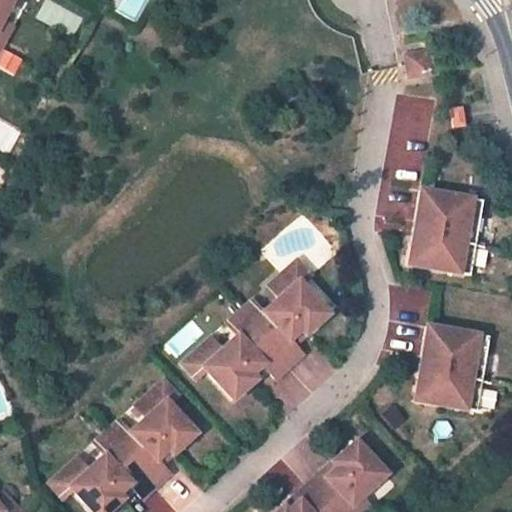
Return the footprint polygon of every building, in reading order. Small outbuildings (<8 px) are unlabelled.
[(0,0),(0,45),(5,37),(0,34),(0,19),(10,0),(0,0)] [(11,25),(0,19),(0,34),(5,37),(11,25)] [(411,43),(389,48),(394,70),(415,65),(411,43)] [(459,108),(448,111),(452,129),(463,126),(459,108)] [(473,199),(410,190),(406,222),(436,226),(434,239),(404,235),(399,266),(462,275),(473,199)] [(436,226),(406,222),(404,235),(434,239),(436,226)] [(301,279),(287,264),(259,289),(270,301),(254,315),(232,335),(216,350),(205,338),(177,363),(191,379),(199,371),(226,400),(249,379),(244,375),(255,365),(268,379),(294,355),(281,342),(292,332),(296,337),(319,316),(293,287),(301,279)] [(270,301),(259,289),(243,303),(254,315),(270,301)] [(232,335),(221,323),(205,338),(216,350),(232,335)] [(483,336),(420,327),(415,358),(446,362),(444,376),(413,372),(408,403),(472,412),(483,336)] [(446,362),(415,358),(413,372),(444,376),(446,362)] [(72,458),(44,483),(58,499),(67,491),(85,511),(102,511),(116,500),(112,495),(122,485),(134,499),(160,476),(148,462),(159,453),(163,457),(186,436),(160,407),(168,400),(154,384),(126,409),(137,421),(121,436),(99,456),(83,470),(72,458)] [(126,409),(110,424),(121,436),(137,421),(126,409)] [(268,504),(260,511),(342,511),(346,508),(338,500),(347,490),(371,467),(340,435),(317,457),(322,462),(311,472),(306,467),(279,494),(284,499),(273,509),(268,504)] [(88,443),(72,458),(83,470),(99,456),(88,443)] [(11,499),(2,489),(0,490),(0,504),(2,507),(11,499)] [(356,499),(347,490),(338,500),(346,508),(356,499)] [(0,504),(0,511),(23,511),(11,499),(2,507),(0,504)]
